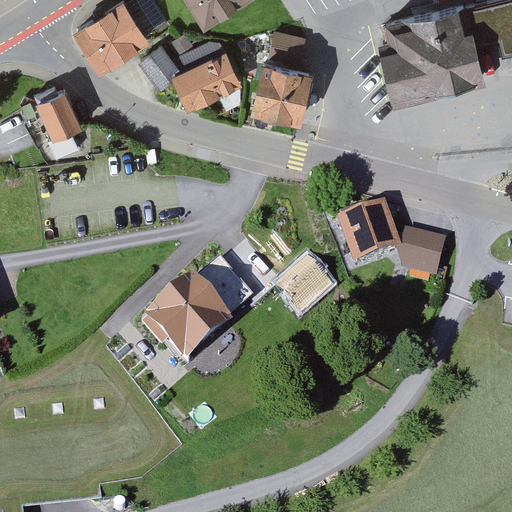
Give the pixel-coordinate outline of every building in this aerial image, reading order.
[(151,0),(132,0),(123,6),(142,36),(165,22),(151,0)] [(182,0),(205,36),(256,3),(254,0),(182,0)] [(511,0),(504,0),(388,26),(392,47),(379,49),(393,110),(485,89),(476,47),(501,41),(505,59),(511,56),(511,0)] [(123,6),(74,37),(100,78),(150,47),(142,36),(123,6)] [(307,40),(275,34),(269,60),(301,67),(307,40)] [(186,35),(171,44),(179,56),(194,47),(186,35)] [(242,88),(220,45),(210,43),(180,57),(187,73),(182,76),(173,83),(188,114),(242,88)] [(160,48),(138,65),(160,93),(173,83),(182,76),(160,48)] [(312,80),(262,68),(251,118),(301,130),(312,80)] [(83,133),(64,95),(61,97),(57,88),(35,97),(40,107),(38,107),(53,142),(49,144),(57,160),(78,151),(72,137),(83,133)] [(384,197),(336,212),(351,258),(395,244),(399,243),(393,223),(384,197)] [(446,236),(393,223),(399,243),(395,244),(403,265),(439,272),(446,236)] [(309,254),(276,283),(301,311),(334,282),(309,254)] [(192,272),(146,312),(149,315),(141,322),(162,345),(169,339),(188,360),(235,319),(230,314),(253,294),(220,257),(197,278),(192,272)]
